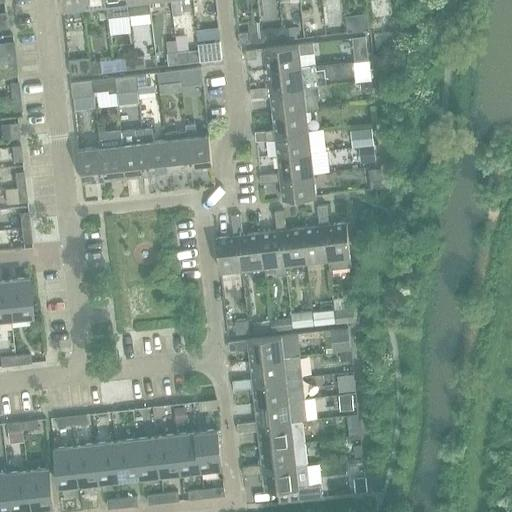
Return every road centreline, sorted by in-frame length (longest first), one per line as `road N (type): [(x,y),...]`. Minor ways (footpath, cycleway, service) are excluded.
road 1 (residential): [(199,198),(224,196),(223,151),(237,130),(223,0)]
road 2 (residential): [(165,511),(233,503),(218,360)]
road 3 (residential): [(64,210),(41,0)]
road 4 (residential): [(218,360),(199,198)]
road 5 (residential): [(79,372),(218,360)]
road 6 (residential): [(64,210),(199,198)]
